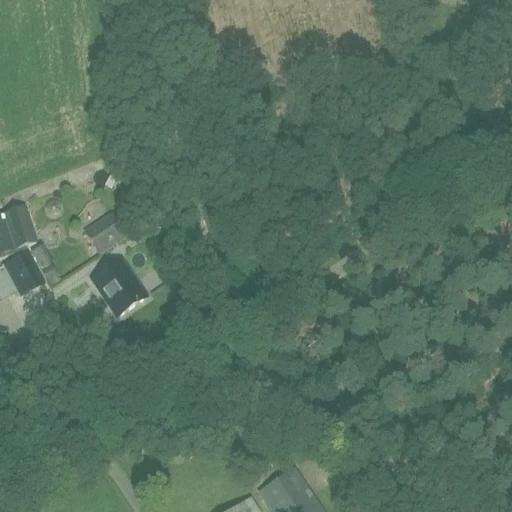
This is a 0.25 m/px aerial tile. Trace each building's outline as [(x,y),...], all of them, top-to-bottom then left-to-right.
[(26,208),(1,216),(0,216),(0,255),(13,252),(38,243),(26,208)] [(113,216),(85,235),(100,257),(127,238),(113,216)] [(10,265),(26,296),(45,287),(29,256),(10,265)] [(123,261),(91,283),(117,320),(148,299),(123,261)] [(53,269),(42,274),(47,284),(58,278),(53,269)] [(0,372),(16,365),(9,349),(0,352),(0,372)] [(321,511),(295,472),(259,496),(270,511),(321,511)] [(256,511),(250,502),(235,511),(256,511)]
